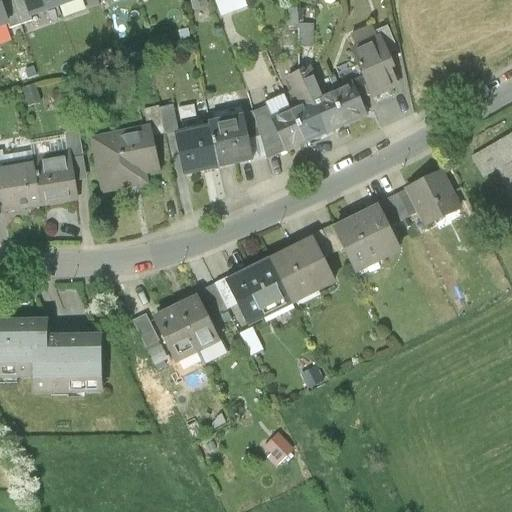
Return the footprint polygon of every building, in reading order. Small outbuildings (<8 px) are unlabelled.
[(11,0),(0,0),(0,4),(7,25),(9,30),(21,26),(11,0)] [(24,0),(11,0),(21,26),(32,22),(30,17),(24,0)] [(54,0),(24,0),(30,17),(57,8),(54,0)] [(205,0),(190,0),(193,11),(207,8),(205,0)] [(214,0),(221,16),(246,7),(243,0),(214,0)] [(298,31),(298,27),(298,11),(289,11),(289,31),(298,31)] [(298,31),(298,47),(310,47),(311,27),(298,27),(298,31)] [(374,33),(377,41),(379,41),(386,56),(397,52),(386,28),(374,33)] [(377,41),(351,53),(363,79),(370,95),(372,98),(396,87),(387,69),(391,67),(386,56),(379,41),(377,41)] [(309,69),(299,74),(311,102),(322,98),(309,69)] [(299,74),(288,79),(300,107),(311,102),(299,74)] [(363,79),(331,94),(346,127),(366,118),(359,100),(370,95),(363,79)] [(36,85),(23,89),(29,107),(42,103),(36,85)] [(326,135),(346,127),(331,94),(322,98),(311,102),(326,135)] [(300,107),(292,111),(306,144),(326,135),(311,102),(300,107)] [(173,107),(159,110),(164,134),(178,131),(173,107)] [(143,112),(148,132),(149,132),(151,138),(164,135),(164,134),(159,110),(159,109),(143,112)] [(267,109),(254,114),(266,159),(267,161),(285,153),(271,120),(272,120),(267,109)] [(285,153),(306,144),(292,111),(272,120),(271,120),(285,153)] [(243,117),(243,119),(244,119),(253,162),(266,159),(254,114),(243,117)] [(74,184),(87,182),(76,115),(61,117),(65,138),(68,156),(69,155),(70,160),(73,176),(75,175),(76,183),(74,183),(74,184)] [(209,126),(210,130),(218,169),(253,162),(244,119),(243,119),(209,126)] [(210,130),(178,137),(186,176),(218,169),(210,130)] [(120,136),(93,142),(104,193),(143,185),(141,175),(158,171),(151,138),(149,132),(148,132),(120,138),(120,136)] [(511,135),(474,157),(486,178),(511,163),(511,135)] [(30,143),(32,153),(41,207),(77,201),(74,184),(74,183),(76,183),(75,175),(73,176),(70,160),(69,155),(68,156),(65,138),(30,143)] [(0,192),(3,213),(41,207),(32,153),(4,158),(3,152),(0,152),(0,192)] [(511,165),(500,171),(511,196),(511,165)] [(408,190),(420,214),(426,227),(459,211),(441,174),(408,190)] [(377,206),(378,210),(388,230),(420,214),(408,190),(377,206)] [(378,210),(336,231),(335,231),(344,250),(356,274),(399,252),(388,230),(378,210)] [(334,226),(322,232),(333,255),(344,250),(335,231),(336,231),(334,226)] [(309,238),(311,242),(313,241),(322,260),(333,255),(322,232),(309,238)] [(311,242),(270,262),(291,304),(334,283),(322,260),(313,241),(311,242)] [(248,326),(291,304),(270,262),(229,283),(227,284),(238,307),(248,326)] [(227,279),(214,286),(227,312),(238,307),(227,284),(229,283),(227,279)] [(214,286),(201,292),(214,318),(227,312),(214,286)] [(197,299),(176,309),(198,353),(217,343),(218,343),(197,299)] [(176,363),(198,353),(176,309),(155,320),(176,363)] [(159,342),(146,316),(132,323),(145,349),(159,342)] [(5,345),(0,345),(0,379),(33,379),(32,353),(47,353),(47,338),(47,323),(5,323),(5,345)] [(262,351),(252,330),(241,335),(252,357),(262,351)] [(97,361),(97,337),(47,338),(47,353),(32,353),(33,379),(33,392),(60,391),(60,389),(68,389),(68,394),(102,394),(102,361),(97,361)] [(217,343),(198,353),(204,366),(228,354),(223,344),(219,346),(217,343)] [(323,383),(316,369),(302,376),(309,391),(323,383)] [(226,424),(220,413),(208,419),(214,431),(226,424)] [(294,450),(280,436),(267,449),(273,454),(269,458),(277,467),(294,450)]
